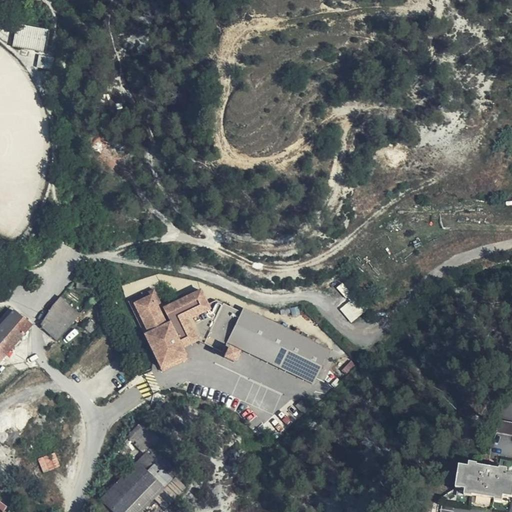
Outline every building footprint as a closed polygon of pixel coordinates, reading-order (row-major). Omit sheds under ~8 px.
[(45,51),(49,29),(17,24),(14,46),(45,51)] [(38,55),(36,67),(51,69),(53,57),(38,55)] [(93,289),(94,281),(79,280),(78,288),(93,289)] [(155,286),(128,298),(162,372),(190,359),(186,349),(200,342),(226,354),(223,360),(234,364),(244,350),(314,383),(332,350),(245,308),(243,311),(218,300),(210,302),(202,288),(165,305),(155,286)] [(62,298),(72,307),(80,296),(71,288),(62,298)] [(40,327),(57,341),(80,315),(72,307),(62,298),(55,305),(50,310),(40,327)] [(340,309),(351,322),(364,312),(353,299),(340,309)] [(0,362),(31,325),(14,312),(0,327),(0,362)] [(511,423),(499,421),(497,434),(511,436),(511,423)] [(153,448),(160,441),(145,426),(133,440),(148,453),(153,448)] [(164,489),(179,474),(178,473),(153,449),(153,448),(148,453),(138,464),(164,489)] [(142,511),(164,489),(138,464),(101,501),(104,504),(112,511),(142,511)] [(476,469),(468,468),(459,467),(456,489),(465,490),(473,491),(472,496),(494,499),(495,495),(503,496),(511,497),(511,474),(507,474),(498,473),(499,468),(500,464),(496,464),(495,469),(488,468),(477,466),(476,469)]
